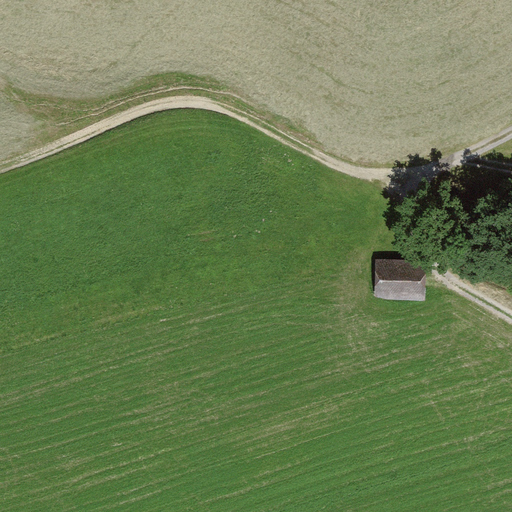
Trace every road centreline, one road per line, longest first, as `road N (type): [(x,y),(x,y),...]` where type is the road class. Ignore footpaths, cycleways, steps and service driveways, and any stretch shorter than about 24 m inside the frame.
road 1 (track): [(0,167),(141,109),(197,96),(263,119),(353,166),(412,179)]
road 2 (track): [(511,314),(425,243),(412,179)]
